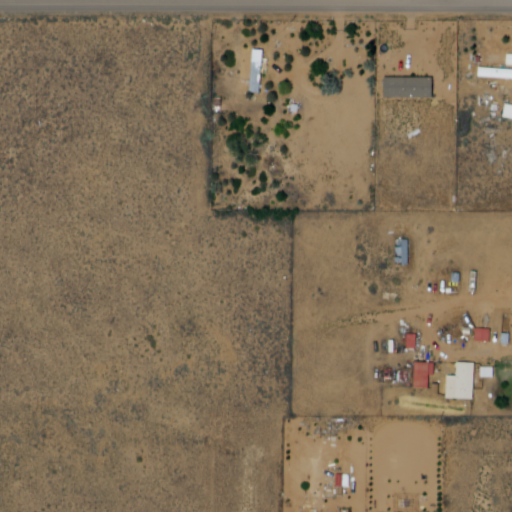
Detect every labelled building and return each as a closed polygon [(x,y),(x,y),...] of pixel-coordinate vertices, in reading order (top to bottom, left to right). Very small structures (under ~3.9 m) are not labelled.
[(257,48),(266,48),(264,90),(254,89),(257,48)] [(258,94),(260,51),(250,51),(248,93),(258,94)] [(482,77),(511,78),(511,70),(483,68),(482,77)] [(388,78),(438,77),(438,98),(388,98),(388,78)] [(407,225),(393,224),(393,265),(406,265),(407,225)] [(427,388),(427,361),(413,361),(413,388),(427,388)] [(451,376),(462,376),(462,363),(477,363),(477,399),(451,399),(451,376)]
